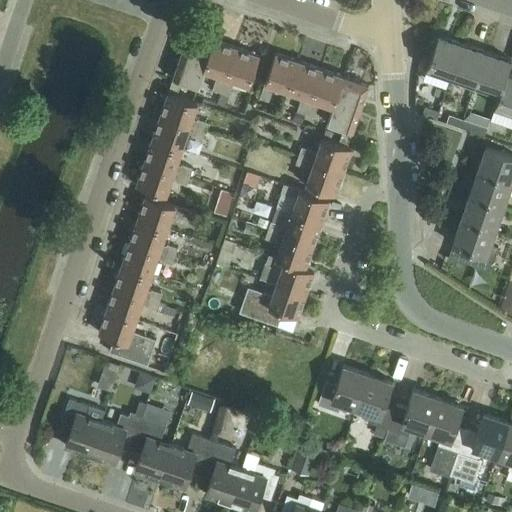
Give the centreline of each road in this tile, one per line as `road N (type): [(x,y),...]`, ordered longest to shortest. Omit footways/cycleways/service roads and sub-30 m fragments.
road 1 (residential): [(158,17),(16,439)]
road 2 (residential): [(511,369),(506,381),(329,316),(370,197),(398,194)]
road 3 (unclassified): [(511,354),(415,309),(405,284),(398,194)]
road 4 (unclassified): [(398,194),(390,34)]
road 5 (residential): [(115,511),(4,472),(16,439)]
